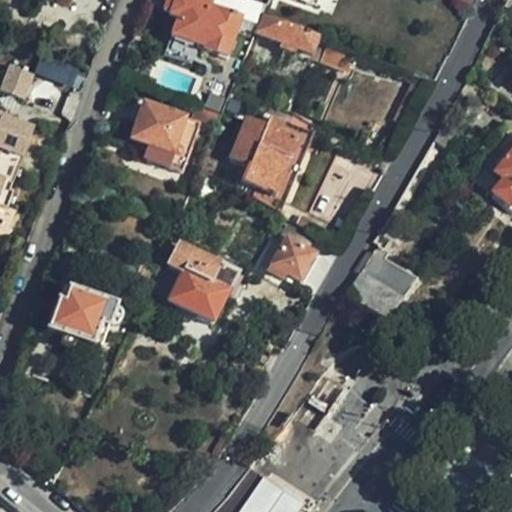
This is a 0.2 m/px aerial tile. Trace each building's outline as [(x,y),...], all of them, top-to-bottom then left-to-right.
[(223,61),(236,21),(188,4),(179,0),(171,0),(165,16),(174,18),(164,46),(177,52),(174,62),(195,69),(201,54),(223,61)] [(189,0),(188,4),(236,21),(243,1),(239,0),(189,0)] [(311,55),(318,36),(297,29),(258,16),(251,34),(280,44),(293,48),(311,55)] [(352,63),(355,56),(356,53),(324,41),(319,51),(352,63)] [(291,56),(293,48),(280,44),(278,52),(291,56)] [(33,78),(9,69),(0,92),(0,93),(24,103),(33,78)] [(462,90),(455,103),(461,106),(467,109),(474,97),(462,90)] [(178,175),(195,126),(140,105),(127,140),(140,144),(135,159),(178,175)] [(466,111),(464,109),(460,108),(456,109),(453,112),(453,117),(454,120),(456,122),(459,123),(462,122),(466,119),(467,114),(466,111)] [(197,120),(214,125),(218,116),(201,109),(197,120)] [(0,209),(1,209),(32,131),(4,120),(0,129),(0,209)] [(250,199),(279,215),(309,136),(276,124),(275,126),(265,121),(263,126),(244,120),(229,160),(248,166),(242,180),(256,186),(250,199)] [(444,122),(431,146),(442,151),(455,128),(444,122)] [(511,144),(505,154),(501,151),(483,172),(497,184),(486,197),(508,215),(511,210),(511,144)] [(286,219),(302,227),(306,218),(290,211),(286,219)] [(286,240),(304,249),(310,239),(287,225),(281,237),(286,240)] [(313,255),(304,249),(286,240),(268,270),(281,278),(284,272),(299,279),(313,255)] [(242,281),(217,267),(179,246),(170,266),(182,272),(167,302),(212,327),(226,298),(231,300),(232,299),(239,286),(242,281)] [(125,281),(131,264),(88,249),(83,266),(125,281)] [(362,272),(345,297),(390,323),(405,300),(362,272)] [(237,301),(244,289),(239,286),(232,299),(237,301)] [(78,342),(93,347),(101,325),(110,327),(111,325),(113,325),(115,324),(116,323),(117,322),(118,319),(119,318),(119,316),(118,314),(117,313),(115,312),(116,308),(70,291),(68,298),(62,297),(48,331),(65,338),(63,346),(75,349),(78,342)] [(101,325),(93,347),(102,350),(110,327),(101,325)] [(410,365),(426,344),(407,333),(391,354),(410,365)] [(327,374),(338,359),(329,354),(319,368),(327,374)] [(243,511),(263,483),(244,469),(215,511),(243,511)] [(284,496),(263,483),(243,511),(304,511),(305,511),(284,496)]
